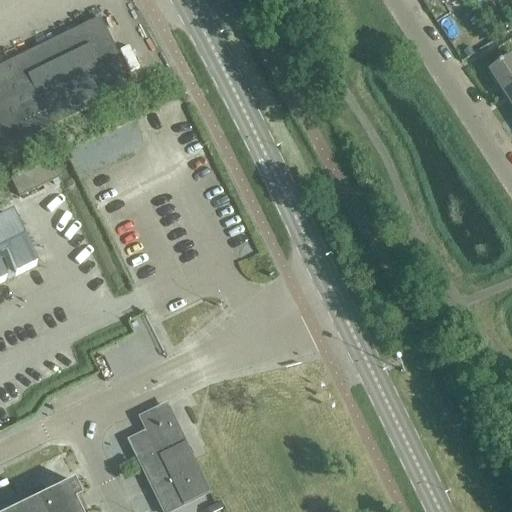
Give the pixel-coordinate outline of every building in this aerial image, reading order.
[(0,66),(0,151),(48,128),(132,87),(128,78),(98,18),(0,66)] [(511,58),(490,72),(503,92),(511,86),(511,58)] [(511,86),(503,92),(511,106),(511,86)] [(0,283),(5,281),(0,271),(0,259),(5,257),(15,278),(37,267),(13,216),(0,222),(0,283)] [(128,444),(161,511),(175,511),(210,495),(168,410),(144,422),(150,433),(128,444)] [(18,511),(77,511),(73,503),(81,499),(73,484),(45,497),(41,488),(24,496),(26,499),(30,506),(18,511)]
